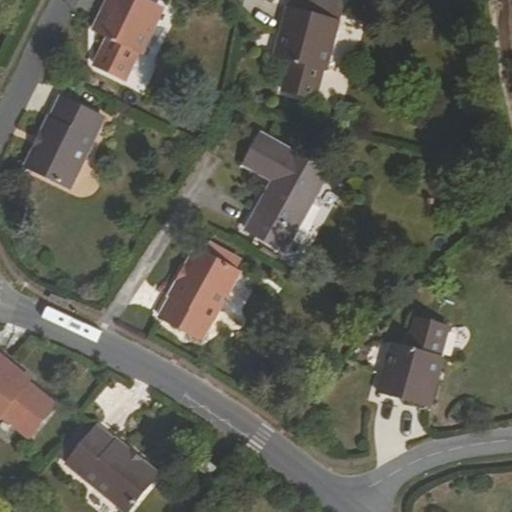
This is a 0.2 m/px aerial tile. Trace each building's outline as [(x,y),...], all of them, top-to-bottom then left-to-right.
[(127,82),(140,54),(143,55),(162,13),(138,2),(138,0),(110,0),(95,32),(109,39),(95,67),(127,82)] [(326,70),(328,70),(340,26),(332,24),(337,4),(322,0),(304,0),(301,11),(290,8),(276,57),(291,61),(284,91),(317,101),(326,70)] [(301,11),(304,0),(291,0),(290,8),(301,11)] [(337,4),(332,24),(340,26),(345,6),(337,4)] [(70,190),(104,120),(62,100),(27,169),(70,190)] [(274,182),(247,231),(286,253),(330,174),(261,135),(244,166),(274,182)] [(212,243),(205,254),(211,257),(217,246),(212,243)] [(204,342),(241,274),(237,272),(232,269),(238,257),(217,246),(211,257),(205,254),(200,251),(162,319),(204,342)] [(238,257),(232,269),(237,272),(244,260),(238,257)] [(416,319),(408,349),(393,345),(379,395),(405,402),(406,397),(432,404),(445,359),(442,358),(450,329),(416,319)] [(0,355),(0,418),(2,417),(31,440),(58,406),(29,383),(30,380),(0,355)] [(130,511),(159,477),(99,428),(93,435),(84,428),(65,451),(75,458),(69,465),(126,511),(130,511)] [(65,451),(60,458),(69,465),(75,458),(65,451)] [(211,482),(218,473),(203,460),(196,470),(211,482)]
